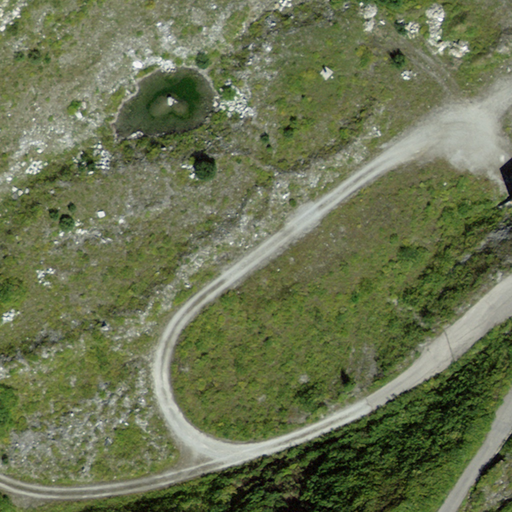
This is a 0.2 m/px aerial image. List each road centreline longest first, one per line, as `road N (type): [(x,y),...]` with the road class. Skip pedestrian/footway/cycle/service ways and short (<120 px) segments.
road 1 (track): [(511,298),(432,364),(349,414),(253,454),(210,448),(182,433),(157,379),(177,321),(236,268),(511,82)]
road 2 (track): [(253,454),(150,485),(73,495),(0,483)]
